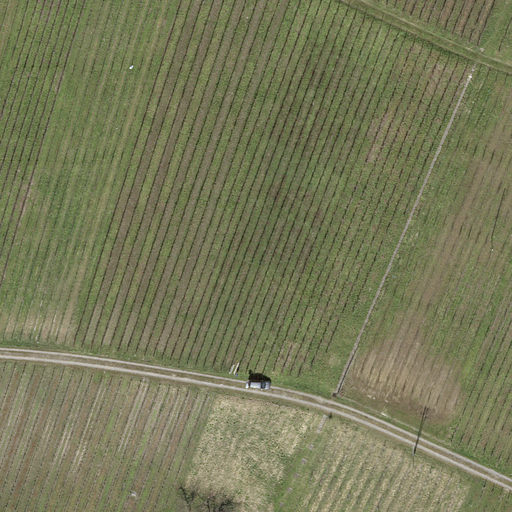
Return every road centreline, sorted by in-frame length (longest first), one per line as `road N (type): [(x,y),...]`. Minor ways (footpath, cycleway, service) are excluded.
road 1 (track): [(511,484),(330,400),(0,353)]
road 2 (track): [(352,0),(511,72)]
